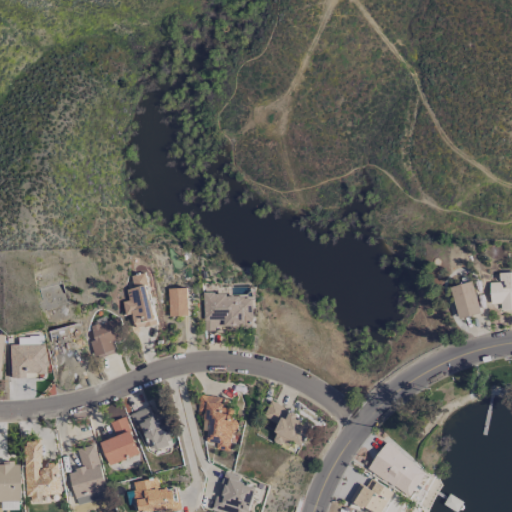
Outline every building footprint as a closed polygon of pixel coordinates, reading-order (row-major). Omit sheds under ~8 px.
[(135,329),(154,326),(147,275),(124,278),(127,301),(123,302),(125,316),(133,314),(135,329)] [(511,279),(488,281),(490,304),(499,304),(500,310),(511,309),(511,279)] [(450,286),(457,319),(479,314),(473,281),(450,286)] [(187,288),(168,288),(169,316),(188,316),(187,288)] [(203,295),(203,329),(222,329),(222,327),(252,326),(252,294),(203,295)] [(106,337),(111,335),(106,322),(134,312),(141,332),(130,337),(133,347),(113,355),(106,337)] [(89,341),(95,358),(115,351),(112,343),(123,339),(116,317),(89,327),(94,339),(89,341)] [(0,328),(20,330),(15,373),(0,370),(0,328)] [(26,339),(60,338),(61,370),(41,370),(41,373),(27,374),(26,339)] [(24,378),(24,374),(45,374),(44,344),(9,344),(9,379),(24,378)] [(222,397),(199,395),(197,411),(205,412),(202,442),(215,444),(214,449),(233,451),(237,419),(229,418),(230,408),(221,407),(222,397)] [(263,417),(279,424),(271,441),(287,448),(290,441),(302,447),(313,424),(288,412),(289,409),(270,400),(263,417)] [(130,413),(135,428),(141,426),(149,451),(173,443),(164,416),(154,419),(149,406),(130,413)] [(107,465),(139,454),(126,417),(109,422),(115,437),(100,442),(107,465)] [(56,459),(75,458),(77,490),(58,491),(43,492),(39,438),(54,437),(56,459)] [(84,467),(99,463),(93,445),(110,440),(124,491),(94,500),(84,467)] [(25,499),(60,497),(59,463),(40,464),(39,441),(22,442),(25,499)] [(408,497),(426,471),(384,443),(367,469),(408,497)] [(108,497),(95,445),(77,449),(81,469),(68,472),(76,505),(108,497)] [(1,461),(33,460),(34,496),(2,497),(1,461)] [(220,511),(249,511),(255,486),(239,482),(241,476),(222,472),(214,511),(220,511)] [(137,511),(152,511),(179,508),(175,488),(159,490),(157,478),(133,482),(137,511)] [(364,486),(359,483),(349,499),(369,511),(381,511),(394,493),(370,478),(364,486)]
